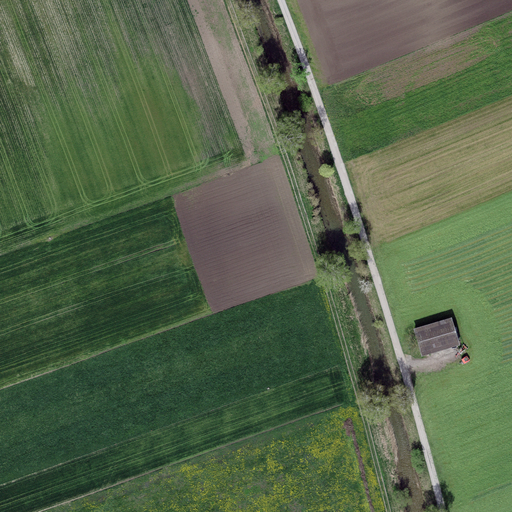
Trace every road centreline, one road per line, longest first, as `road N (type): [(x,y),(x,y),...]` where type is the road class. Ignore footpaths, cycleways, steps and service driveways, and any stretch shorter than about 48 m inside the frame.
road 1 (track): [(444,511),(381,284),(281,0)]
road 2 (track): [(391,511),(346,342),(229,0)]
